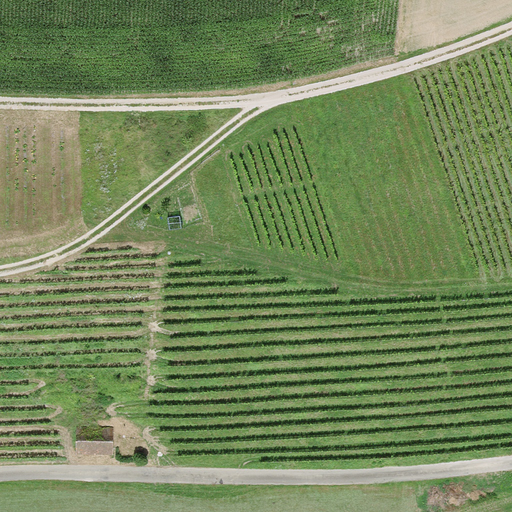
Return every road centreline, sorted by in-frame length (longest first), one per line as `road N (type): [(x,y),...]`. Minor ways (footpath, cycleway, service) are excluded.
road 1 (unclassified): [(0,475),(283,481),(511,463)]
road 2 (track): [(105,227),(347,284),(433,288),(511,280)]
road 3 (track): [(0,273),(63,252),(105,227),(262,103)]
road 4 (track): [(262,103),(0,105)]
road 5 (track): [(511,25),(423,61),(262,103)]
